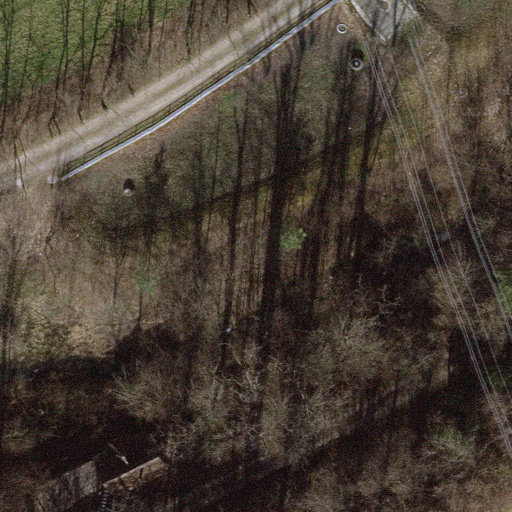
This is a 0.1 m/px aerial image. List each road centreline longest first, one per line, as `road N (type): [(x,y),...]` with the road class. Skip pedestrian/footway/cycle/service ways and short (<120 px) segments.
road 1 (track): [(147,511),(511,320)]
road 2 (track): [(0,175),(62,149),(299,0)]
